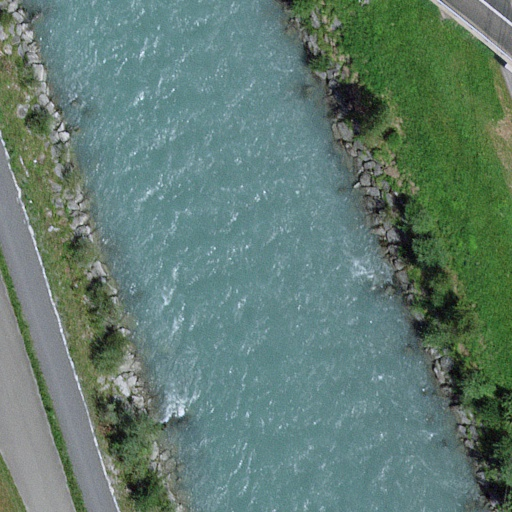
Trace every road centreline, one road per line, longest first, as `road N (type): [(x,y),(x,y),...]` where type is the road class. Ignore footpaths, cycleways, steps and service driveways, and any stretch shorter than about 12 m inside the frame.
road 1 (track): [(106,511),(0,159)]
road 2 (track): [(0,372),(52,511)]
